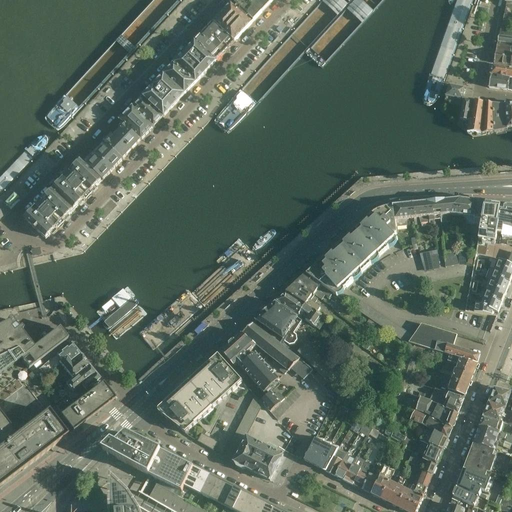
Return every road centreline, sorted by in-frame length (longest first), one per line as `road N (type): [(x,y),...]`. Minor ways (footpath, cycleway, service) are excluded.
road 1 (residential): [(216,0),(6,225),(25,242),(54,247),(287,0)]
road 2 (residential): [(395,511),(294,462),(276,497),(137,414)]
road 3 (tertiary): [(392,193),(354,206),(166,379)]
road 4 (residential): [(432,511),(511,321)]
road 5 (tertiary): [(129,405),(11,511)]
road 6 (tertiary): [(38,511),(137,414)]
road 7 (tertiary): [(392,193),(511,186)]
